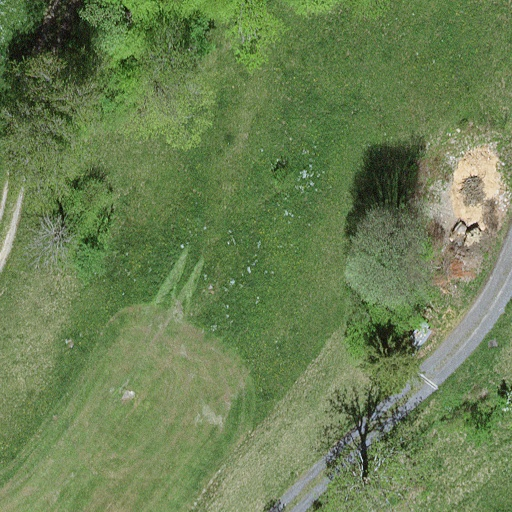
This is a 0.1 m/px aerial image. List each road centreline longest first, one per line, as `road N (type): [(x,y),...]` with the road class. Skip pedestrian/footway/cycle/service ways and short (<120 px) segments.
road 1 (track): [(511,294),(298,511)]
road 2 (track): [(0,259),(12,238),(17,167),(76,0)]
